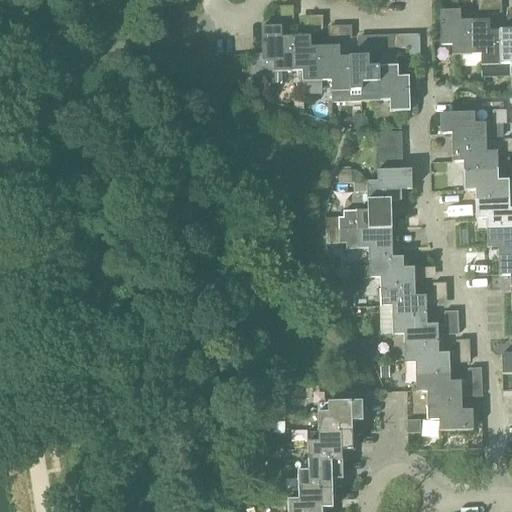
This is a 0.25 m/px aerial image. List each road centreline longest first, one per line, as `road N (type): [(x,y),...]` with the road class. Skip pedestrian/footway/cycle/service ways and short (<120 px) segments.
road 1 (residential): [(498,504),(493,368),(421,203),(424,20)]
road 2 (residential): [(424,20),(371,23),(300,0)]
